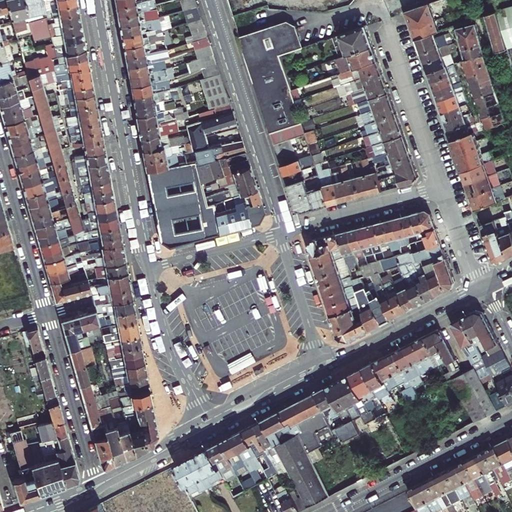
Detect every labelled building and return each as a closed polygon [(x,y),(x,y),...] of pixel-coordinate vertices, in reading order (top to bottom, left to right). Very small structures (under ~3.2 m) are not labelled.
[(0,0),(0,13),(10,11),(6,0),(0,0)] [(25,16),(29,15),(25,0),(6,0),(10,11),(13,21),(16,31),(26,28),(25,23),(26,23),(25,16)] [(25,0),(29,15),(42,12),(43,15),(47,14),(47,12),(46,9),(45,6),(44,1),(43,0),(25,0)] [(55,0),(49,0),(51,8),(57,7),(55,0)] [(184,0),(188,9),(197,6),(195,0),(184,0)] [(226,0),(230,15),(267,5),(269,10),(287,5),(286,0),(226,0)] [(411,28),(435,21),(432,11),(447,6),(447,4),(445,0),(439,0),(406,11),(411,28)] [(497,12),(493,0),(475,0),(480,17),(483,16),(486,15),(497,12)] [(142,1),(116,6),(118,16),(143,12),(142,1)] [(57,7),(59,16),(79,12),(77,3),(57,7)] [(188,23),(201,18),(197,6),(188,9),(184,11),(188,23)] [(156,9),(143,12),(145,21),(156,19),(155,17),(158,16),(156,9)] [(511,9),(497,13),(500,24),(504,36),(507,48),(508,50),(511,49),(511,9)] [(59,16),(60,25),(81,22),(79,12),(59,16)] [(143,12),(118,16),(119,26),(145,21),(143,12)] [(497,12),(486,15),(489,27),(500,24),(497,13),(497,12)] [(46,18),(46,17),(31,21),(30,21),(31,27),(34,40),(51,35),(50,31),(49,27),(48,25),(46,18)] [(188,23),(190,29),(203,25),(201,18),(188,23)] [(156,19),(145,21),(147,31),(150,31),(161,29),(159,22),(157,22),(156,19)] [(239,37),(270,132),(301,122),(298,112),(294,101),(291,90),(286,76),(279,54),(302,47),(297,32),(296,28),(293,19),(239,37)] [(147,31),(145,21),(119,26),(121,36),(147,31)] [(411,28),(415,39),(434,33),(438,31),(435,21),(411,28)] [(60,25),(62,35),(83,31),(81,22),(60,25)] [(469,39),(479,36),(476,24),(466,26),(469,39)] [(500,24),(489,27),(492,39),(504,36),(500,24)] [(190,29),(192,35),(205,31),(203,25),(190,29)] [(346,55),(372,46),(365,26),(339,34),(346,55)] [(469,39),(466,26),(457,29),(460,41),(469,39)] [(147,31),(121,36),(123,47),(150,42),(164,40),(163,37),(161,29),(150,31),(147,31)] [(58,45),(64,44),(84,39),(83,31),(62,35),(57,36),(55,36),(51,37),(53,46),(57,45),(58,45)] [(192,35),(194,42),(207,37),(205,31),(192,35)] [(434,33),(415,39),(416,42),(417,44),(436,38),(435,35),(434,33)] [(339,34),(332,37),(339,58),(346,55),(339,34)] [(420,54),(439,47),(444,46),(448,45),(444,35),(436,38),(417,44),(420,54)] [(462,51),(481,46),(479,36),(469,39),(460,41),(462,51)] [(507,48),(504,36),(492,39),(496,52),(507,48)] [(196,50),(210,45),(207,37),(194,42),(193,42),(196,50)] [(84,39),(64,44),(66,53),(86,48),(84,39)] [(6,42),(0,43),(0,63),(8,61),(4,46),(7,45),(6,42)] [(150,42),(123,47),(125,56),(151,52),(150,42)] [(199,59),(213,54),(210,45),(196,50),(199,59)] [(420,54),(424,63),(442,57),(451,54),(448,48),(448,45),(444,46),(439,47),(420,54)] [(337,58),(342,72),(377,60),(372,46),(346,55),(339,58),(337,58)] [(484,55),(481,46),(462,51),(464,60),(473,58),(484,55)] [(66,63),(77,61),(77,59),(88,58),(86,48),(66,53),(64,54),(66,61),(66,63)] [(160,51),(151,52),(125,56),(127,66),(153,62),(169,59),(166,49),(160,51)] [(49,60),(26,67),(28,74),(29,77),(54,69),(53,64),(51,58),(55,57),(56,57),(54,50),(46,51),(49,60)] [(216,63),(213,54),(199,59),(186,63),(189,73),(202,68),(216,63)] [(484,55),(473,58),(476,68),(487,64),(484,55)] [(424,63),(427,73),(446,66),(442,57),(424,63)] [(58,71),(89,65),(88,58),(77,59),(77,61),(66,63),(66,61),(57,63),(58,71)] [(464,70),(467,78),(478,74),(476,68),(473,58),(464,60),(456,63),(454,64),(456,71),(457,74),(458,76),(458,77),(461,76),(459,71),(464,70)] [(355,80),(381,71),(377,60),(342,72),(344,77),(353,74),(355,80)] [(8,61),(0,63),(0,81),(13,78),(16,77),(15,75),(12,76),(8,61)] [(153,62),(127,66),(129,76),(155,71),(153,62)] [(216,63),(202,68),(205,78),(219,73),(216,63)] [(430,82),(450,76),(454,74),(457,74),(456,71),(454,64),(451,64),(447,66),(446,66),(427,73),(430,82)] [(478,74),(479,77),(490,74),(487,64),(476,68),(478,74)] [(89,65),(58,71),(54,72),(56,80),(56,81),(60,81),(64,80),(91,75),(89,65)] [(174,79),(172,72),(171,69),(171,68),(165,70),(155,71),(129,76),(131,87),(159,81),(174,79)] [(54,72),(54,69),(29,77),(29,79),(31,84),(31,86),(32,88),(43,84),(56,80),(54,72)] [(351,94),(354,92),(385,82),(381,71),(355,80),(344,84),(347,95),(351,94)] [(203,79),(206,88),(222,82),(219,73),(205,78),(203,79)] [(454,74),(450,76),(430,82),(433,91),(457,84),(455,77),(458,76),(457,74),(454,74)] [(481,84),(479,77),(478,74),(467,78),(470,88),(481,84)] [(490,74),(479,77),(481,84),(482,87),(493,83),(490,74)] [(64,80),(66,89),(92,83),(91,75),(64,80)] [(446,97),(456,93),(463,91),(463,90),(459,80),(458,77),(458,76),(455,77),(457,84),(433,91),(437,100),(446,97)] [(0,81),(0,95),(16,91),(13,78),(0,81)] [(159,81),(131,87),(133,96),(152,92),(161,91),(159,81)] [(209,98),(225,92),(222,82),(206,88),(209,98)] [(358,103),(389,92),(385,82),(354,92),(358,103)] [(66,89),(67,98),(94,92),(92,83),(66,89)] [(485,95),(486,96),(496,93),(493,83),(482,87),(485,95)] [(46,95),(43,84),(32,88),(33,90),(35,98),(46,95)] [(485,95),(482,87),(481,84),(470,88),(474,98),(485,95)] [(16,91),(0,95),(0,105),(19,100),(16,91)] [(67,98),(69,107),(96,102),(94,92),(67,98)] [(133,96),(135,106),(163,101),(162,97),(162,95),(153,97),(152,92),(133,96)] [(213,109),(215,108),(229,103),(225,92),(209,98),(213,109)] [(392,103),(389,92),(358,103),(361,114),(392,103)] [(456,93),(446,97),(450,107),(460,103),(456,93)] [(489,106),(499,102),(496,93),(486,96),(488,105),(489,106)] [(49,106),(46,95),(35,98),(36,101),(37,105),(38,108),(38,109),(49,106)] [(488,105),(486,96),(485,95),(474,98),(478,108),(488,105)] [(450,107),(446,97),(437,100),(440,110),(450,107)] [(19,100),(0,105),(0,107),(2,114),(22,109),(19,100)] [(163,101),(135,106),(136,116),(163,111),(165,111),(164,107),(163,101)] [(96,102),(69,107),(63,108),(64,114),(65,117),(71,116),(98,111),(96,102)] [(492,115),(492,116),(503,112),(499,102),(489,106),(492,115)] [(229,103),(215,108),(217,116),(232,111),(229,103)] [(365,124),(377,120),(396,113),(392,103),(361,114),(365,124)] [(470,111),(467,104),(461,106),(450,110),(441,113),(444,123),(464,116),(468,115),(470,120),(473,119),(472,118),(470,111)] [(492,115),(489,106),(488,105),(478,108),(481,119),(492,115)] [(52,117),(49,106),(38,109),(39,114),(41,118),(41,120),(52,117)] [(24,118),(22,109),(2,114),(4,123),(24,118)] [(71,116),(72,125),(99,120),(98,111),(71,116)] [(136,116),(139,128),(165,122),(163,111),(136,116)] [(190,142),(192,151),(208,148),(206,138),(205,133),(236,122),(232,111),(217,116),(186,126),(187,129),(188,133),(190,142)] [(492,116),(495,125),(506,121),(503,112),(492,116)] [(369,135),(400,124),(396,113),(377,120),(365,124),(367,130),(369,135)] [(495,125),(492,116),(492,115),(481,119),(484,129),(491,126),(495,125)] [(24,118),(4,123),(7,134),(32,127),(39,125),(42,124),(41,120),(41,118),(30,121),(29,116),(24,118)] [(464,116),(444,123),(448,132),(467,125),(464,116)] [(55,128),(52,117),(41,120),(42,124),(44,128),(44,131),(55,128)] [(474,123),(477,131),(482,129),(484,129),(481,119),(479,120),(476,120),(476,122),(474,123)] [(99,120),(72,125),(70,126),(67,127),(68,129),(69,135),(72,135),(74,135),(101,129),(99,120)] [(165,122),(139,128),(141,138),(167,133),(174,132),(178,131),(176,120),(173,121),(170,121),(165,122)] [(448,132),(451,140),(474,132),(477,131),(474,123),(474,121),(471,122),(471,123),(467,125),(448,132)] [(205,133),(206,138),(237,127),(236,122),(205,133)] [(289,138),(305,133),(302,123),(270,134),(274,143),(289,138)] [(372,145),(373,145),(403,135),(400,124),(369,135),(362,137),(366,148),(372,145)] [(7,134),(10,144),(35,137),(32,127),(7,134)] [(58,139),(55,128),(44,131),(45,135),(47,141),(47,142),(58,139)] [(101,129),(74,135),(76,142),(82,141),(83,144),(103,140),(101,129)] [(317,141),(313,130),(305,133),(308,144),(317,141)] [(174,132),(167,133),(169,142),(175,141),(174,132)] [(453,149),(477,140),(474,132),(451,140),(453,149)] [(141,138),(143,151),(171,145),(178,144),(177,140),(175,141),(169,142),(167,133),(141,138)] [(183,140),(183,143),(190,142),(188,133),(182,135),(183,140)] [(305,133),(289,138),(293,151),(309,146),(308,144),(305,133)] [(373,157),(376,156),(407,145),(403,135),(373,145),(372,145),(366,148),(369,158),(372,157),(373,157)] [(38,147),(35,137),(10,144),(13,154),(38,147)] [(48,144),(49,149),(50,152),(61,149),(58,139),(47,142),(48,144)] [(84,149),(85,154),(105,150),(104,145),(103,140),(83,144),(84,149)] [(461,171),(492,161),(494,160),(491,151),(483,154),(482,155),(477,140),(453,149),(461,171)] [(208,148),(192,151),(195,161),(196,165),(245,150),(242,141),(208,148)] [(192,151),(190,142),(183,143),(185,153),(192,151)] [(171,145),(143,151),(145,160),(172,154),(171,145)] [(390,157),(391,163),(411,156),(407,145),(376,156),(378,161),(390,157)] [(13,154),(16,164),(43,157),(40,146),(38,147),(13,154)] [(51,154),(53,161),(54,165),(54,166),(65,163),(61,149),(50,152),(51,154)] [(85,154),(74,156),(75,160),(76,166),(107,160),(105,150),(85,154)] [(196,165),(200,182),(211,179),(224,174),(227,173),(225,166),(247,158),(245,150),(196,165)] [(145,160),(147,170),(174,165),(172,154),(145,160)] [(411,156),(391,163),(393,168),(382,172),(383,177),(415,167),(411,156)] [(45,163),(43,157),(16,164),(19,175),(39,169),(38,165),(45,163)] [(228,185),(253,176),(247,158),(225,166),(227,173),(224,174),(228,185)] [(284,175),(303,168),(300,159),(281,164),(284,175)] [(107,160),(76,166),(78,173),(78,176),(81,175),(89,174),(109,170),(107,160)] [(174,165),(147,170),(155,214),(183,210),(201,206),(207,206),(203,192),(200,182),(196,165),(195,161),(179,164),(174,165)] [(368,161),(363,162),(371,194),(381,191),(378,179),(376,171),(371,173),(368,161)] [(496,173),(492,161),(461,171),(466,184),(496,173)] [(355,177),(360,197),(371,194),(363,162),(357,164),(360,175),(355,177)] [(68,176),(65,163),(54,166),(55,169),(57,175),(58,179),(68,176)] [(287,184),(305,178),(313,176),(318,174),(315,165),(303,168),(284,175),(287,184)] [(347,166),(342,168),(349,200),(360,197),(355,177),(350,178),(347,166)] [(378,179),(381,191),(415,182),(418,177),(415,167),(383,177),(378,179)] [(349,200),(342,168),(336,169),(339,181),(334,182),(339,202),(349,200)] [(19,175),(22,185),(49,178),(48,173),(41,175),(39,169),(19,175)] [(109,170),(89,174),(90,183),(110,179),(109,170)] [(318,174),(328,205),(339,202),(334,182),(331,170),(318,174)] [(470,197),(501,186),(496,173),(466,184),(470,197)] [(305,178),(287,184),(295,210),(304,212),(328,205),(318,174),(313,176),(317,190),(310,192),(305,178)] [(72,189),(68,176),(58,179),(59,182),(60,186),(61,190),(62,191),(72,189)] [(257,188),(253,176),(228,185),(226,185),(203,192),(207,206),(212,204),(222,200),(232,197),(242,193),(245,193),(248,192),(257,188)] [(49,178),(22,185),(25,196),(45,190),(43,184),(50,182),(49,178)] [(84,193),(92,192),(112,188),(110,179),(90,183),(81,185),(81,186),(81,188),(80,189),(80,191),(82,191),(84,191),(84,193)] [(475,209),(488,204),(501,199),(505,198),(501,186),(470,197),(475,209)] [(25,196),(28,206),(53,198),(56,198),(54,188),(45,190),(25,196)] [(94,200),(94,201),(114,197),(112,188),(92,192),(84,193),(83,194),(83,196),(85,196),(85,198),(84,198),(84,200),(84,202),(87,202),(94,200)] [(246,205),(252,225),(259,224),(265,213),(257,188),(248,192),(251,204),(246,205)] [(76,202),(72,189),(62,191),(63,196),(65,202),(65,204),(76,202)] [(114,197),(94,201),(96,210),(115,206),(114,197)] [(28,206),(31,216),(56,208),(53,198),(28,206)] [(79,215),(76,202),(65,204),(66,206),(67,209),(69,217),(79,215)] [(183,210),(155,214),(160,240),(170,247),(219,234),(214,214),(214,213),(212,204),(207,206),(201,206),(183,210)] [(230,231),(252,225),(246,205),(225,211),(230,231)] [(87,212),(89,221),(117,216),(115,206),(96,210),(87,212)] [(31,216),(34,226),(54,221),(59,219),(56,208),(31,216)] [(219,234),(230,231),(225,211),(225,210),(214,213),(214,214),(219,234)] [(420,212),(425,231),(428,230),(436,228),(431,213),(426,210),(420,212)] [(416,233),(425,231),(420,212),(411,214),(416,233)] [(407,236),(416,233),(411,214),(402,216),(407,236)] [(83,228),(79,215),(69,217),(71,225),(73,231),(79,229),(83,228)] [(117,216),(89,221),(91,230),(99,228),(119,224),(117,216)] [(407,236),(402,216),(393,219),(398,238),(403,255),(404,254),(408,253),(407,249),(406,244),(409,243),(407,236)] [(385,221),(390,241),(394,257),(395,257),(403,255),(398,238),(393,219),(385,221)] [(499,263),(507,259),(497,228),(495,223),(494,220),(480,225),(492,260),(499,263)] [(0,222),(0,231),(9,230),(7,221),(0,222)] [(34,226),(36,235),(56,229),(54,221),(34,226)] [(381,243),(385,260),(394,257),(392,251),(387,252),(384,242),(390,241),(385,221),(375,224),(381,243)] [(99,228),(101,238),(121,234),(119,224),(99,228)] [(381,243),(375,224),(367,226),(372,245),(381,243)] [(507,259),(511,256),(511,232),(509,224),(497,228),(507,259)] [(376,262),(372,245),(367,226),(358,228),(363,248),(367,265),(371,264),(376,262)] [(363,248),(358,228),(349,231),(354,250),(363,248)] [(436,228),(428,230),(429,233),(424,235),(428,248),(441,243),(436,228)] [(56,229),(36,235),(39,244),(59,238),(56,229)] [(0,250),(8,249),(14,247),(9,230),(0,231),(0,250)] [(354,250),(349,231),(338,234),(342,247),(343,250),(345,256),(348,266),(349,269),(353,268),(355,265),(351,251),(354,250)] [(69,245),(76,242),(74,236),(74,234),(71,235),(68,236),(69,240),(67,240),(69,245)] [(86,234),(74,236),(76,242),(87,240),(86,234)] [(101,247),(122,243),(121,234),(101,238),(87,240),(76,242),(79,251),(90,249),(90,250),(93,249),(93,248),(101,247)] [(333,250),(339,248),(342,247),(338,234),(323,238),(327,252),(333,250)] [(59,238),(39,244),(41,252),(61,247),(59,238)] [(311,257),(327,252),(323,238),(311,241),(308,247),(311,257)] [(76,242),(69,245),(71,254),(73,253),(79,252),(79,251),(76,242)] [(124,252),(122,243),(101,247),(102,252),(87,255),(88,259),(103,256),(124,252)] [(455,281),(441,243),(428,248),(412,253),(415,262),(422,261),(424,258),(434,255),(437,265),(435,266),(436,269),(438,268),(440,272),(434,275),(431,266),(425,268),(437,296),(451,289),(455,281)] [(41,252),(44,261),(64,256),(61,247),(41,252)] [(333,250),(327,252),(311,257),(314,267),(336,260),(333,250)] [(78,260),(81,259),(79,252),(73,253),(75,261),(78,260)] [(126,261),(124,252),(103,256),(104,265),(126,261)] [(387,270),(391,269),(399,267),(406,282),(418,306),(428,301),(409,264),(415,262),(412,253),(412,252),(408,253),(404,254),(406,262),(398,264),(395,257),(394,257),(385,260),(381,261),(383,271),(384,271),(387,270)] [(44,261),(47,270),(66,264),(64,256),(44,261)] [(345,256),(336,260),(314,267),(318,277),(348,266),(345,256)] [(126,261),(104,265),(105,269),(96,271),(97,277),(106,275),(128,271),(126,261)] [(374,274),(375,274),(378,273),(383,271),(381,261),(376,262),(371,264),(374,274)] [(409,264),(428,301),(437,296),(425,268),(422,261),(415,262),(409,264)] [(50,281),(58,279),(67,276),(70,275),(66,264),(47,270),(50,281)] [(364,277),(369,276),(374,274),(371,264),(367,265),(361,267),(362,272),(364,277)] [(318,277),(321,286),(351,276),(349,269),(348,266),(318,277)] [(128,271),(106,275),(108,284),(106,283),(96,285),(97,290),(94,290),(95,294),(111,290),(130,286),(128,271)] [(351,276),(353,280),(360,278),(364,277),(362,272),(360,273),(360,271),(357,272),(358,274),(351,276)] [(68,280),(69,283),(77,280),(76,275),(72,275),(68,280)] [(321,286),(324,295),(354,285),(353,280),(351,276),(321,286)] [(77,280),(82,294),(90,291),(87,279),(86,278),(77,280)] [(64,299),(60,285),(58,279),(50,281),(55,301),(64,299)] [(64,299),(73,296),(69,283),(68,280),(66,280),(66,283),(60,285),(64,299)] [(73,296),(82,294),(77,280),(69,283),(73,296)] [(408,311),(396,287),(393,281),(384,285),(386,289),(400,315),(408,311)] [(406,282),(396,287),(408,311),(418,306),(406,282)] [(226,302),(245,294),(241,284),(222,292),(226,302)] [(327,306),(349,298),(357,296),(356,290),(354,285),(324,295),(327,306)] [(130,286),(111,290),(113,302),(133,298),(130,286)] [(383,324),(366,292),(364,287),(356,290),(357,296),(360,302),(361,306),(362,310),(365,318),(369,331),(383,324)] [(391,320),(378,293),(375,287),(366,292),(383,324),(391,320)] [(386,289),(378,293),(391,320),(400,315),(386,289)] [(133,298),(113,302),(115,313),(135,309),(133,298)] [(327,306),(331,316),(361,306),(360,302),(351,305),(349,298),(327,306)] [(354,313),(362,310),(361,306),(331,316),(337,336),(349,341),(369,331),(365,318),(357,321),(354,313)] [(135,309),(115,313),(117,323),(137,319),(135,309)] [(96,310),(87,313),(90,326),(99,323),(97,316),(96,310)] [(476,310),(471,313),(489,348),(486,349),(489,354),(490,355),(502,349),(483,312),(476,310)] [(87,313),(79,315),(82,328),(85,327),(90,326),(87,313)] [(489,348),(471,313),(461,318),(472,338),(476,336),(486,355),(489,354),(486,349),(489,348)] [(77,338),(84,336),(87,335),(87,332),(85,327),(82,328),(79,315),(61,320),(64,333),(75,330),(77,338)] [(479,378),(490,373),(482,357),(472,338),(461,318),(453,322),(452,325),(472,364),(479,361),(482,368),(475,371),(479,378)] [(101,329),(102,334),(104,341),(120,338),(139,334),(137,319),(117,323),(103,326),(100,326),(101,329)] [(27,330),(30,339),(32,349),(42,346),(37,327),(27,330)] [(69,350),(79,347),(77,338),(75,330),(64,333),(69,350)] [(436,342),(445,338),(442,331),(437,330),(424,337),(433,354),(439,365),(446,361),(436,342)] [(120,338),(121,346),(141,343),(139,334),(120,338)] [(429,356),(433,354),(424,337),(414,342),(429,371),(435,367),(429,356)] [(460,366),(445,338),(436,342),(446,361),(448,364),(451,362),(452,364),(449,366),(450,368),(453,366),(454,369),(457,367),(460,366)] [(413,365),(419,376),(429,371),(414,342),(404,347),(413,365)] [(141,343),(121,346),(123,356),(143,352),(141,343)] [(69,350),(74,368),(85,365),(80,348),(79,347),(69,350)] [(409,367),(413,365),(404,347),(394,352),(403,370),(409,381),(415,378),(409,367)] [(482,357),(490,373),(509,363),(502,349),(490,355),(489,354),(486,355),(482,357)] [(145,362),(143,352),(123,356),(125,365),(145,362)] [(403,370),(394,352),(383,358),(398,386),(404,383),(399,372),(403,370)] [(439,365),(433,354),(429,356),(435,367),(439,365)] [(40,376),(50,374),(45,355),(35,357),(40,376)] [(393,389),(398,386),(383,358),(373,363),(383,381),(387,379),(393,389)] [(479,361),(472,364),(473,367),(475,371),(482,368),(479,361)] [(146,370),(145,362),(125,365),(119,367),(115,367),(111,368),(112,370),(114,377),(119,376),(127,374),(146,370)] [(383,381),(373,363),(362,369),(377,397),(379,400),(382,398),(385,404),(390,401),(391,403),(394,402),(388,391),(383,381)] [(74,368),(79,386),(90,383),(85,365),(74,368)] [(415,378),(419,376),(413,365),(409,367),(415,378)] [(451,379),(463,373),(460,366),(457,367),(454,369),(453,366),(450,368),(451,370),(444,374),(447,381),(451,379)] [(488,397),(482,384),(479,378),(475,371),(473,367),(463,373),(451,379),(474,422),(496,411),(488,397)] [(372,400),(377,397),(362,369),(350,375),(369,411),(371,410),(376,419),(380,416),(372,400)] [(148,379),(146,370),(127,374),(128,383),(148,379)] [(409,381),(403,370),(399,372),(404,383),(409,381)] [(443,373),(433,378),(435,381),(437,386),(447,381),(444,374),(443,373)] [(493,379),(490,373),(479,378),(482,384),(493,379)] [(511,373),(494,382),(499,391),(506,405),(511,402),(511,373)] [(49,398),(57,397),(50,374),(40,376),(47,401),(50,400),(49,398)] [(369,411),(350,375),(326,387),(342,416),(347,423),(337,428),(342,437),(358,428),(354,419),(362,416),(366,424),(376,419),(371,410),(369,411)] [(150,388),(148,379),(128,383),(130,392),(150,388)] [(387,379),(383,381),(388,391),(393,389),(387,379)] [(427,392),(437,386),(435,381),(425,386),(427,392)] [(85,404),(95,401),(90,383),(79,386),(85,404)] [(407,400),(417,395),(413,385),(403,390),(407,400)] [(324,410),(332,406),(333,408),(331,412),(335,419),(342,416),(326,387),(314,393),(324,410)] [(122,404),(122,406),(152,400),(150,388),(130,392),(131,394),(120,397),(122,404)] [(496,411),(506,405),(499,391),(488,397),(496,411)] [(309,454),(337,439),(332,431),(327,420),(326,417),(328,416),(324,410),(314,393),(280,411),(287,424),(291,422),(297,435),(298,434),(309,454)] [(109,398),(111,406),(122,404),(120,397),(119,395),(109,398)] [(53,424),(63,421),(57,397),(49,398),(50,400),(47,401),(52,420),(53,424)] [(140,413),(142,413),(146,412),(147,418),(155,416),(152,400),(122,406),(124,411),(125,414),(128,413),(127,411),(136,409),(137,411),(140,411),(140,413)] [(85,404),(91,426),(101,423),(99,413),(98,410),(95,401),(85,404)] [(111,406),(113,414),(124,411),(122,406),(122,404),(111,406)] [(274,446),(282,442),(276,431),(281,428),(283,432),(289,429),(293,437),(297,435),(291,422),(287,424),(280,411),(262,420),(269,434),(268,434),(274,446)] [(146,412),(142,413),(143,421),(145,423),(148,422),(148,424),(141,425),(142,428),(143,431),(146,447),(152,444),(158,432),(155,416),(147,418),(146,412)] [(115,462),(126,457),(116,423),(115,419),(112,420),(104,422),(115,462)] [(55,436),(67,433),(63,421),(53,424),(52,420),(38,424),(43,440),(52,437),(55,436)] [(126,457),(136,452),(127,423),(126,420),(116,423),(126,457)] [(286,468),(274,446),(268,434),(269,434),(262,420),(254,424),(262,438),(261,439),(278,472),(286,468)] [(127,423),(136,452),(146,447),(143,431),(142,428),(136,429),(134,421),(127,423)] [(115,462),(104,422),(101,423),(91,426),(102,463),(107,466),(115,462)] [(242,430),(268,478),(274,475),(279,473),(278,472),(261,439),(262,438),(254,424),(242,430)] [(332,431),(337,439),(342,437),(337,428),(332,431)] [(361,433),(358,428),(342,437),(344,442),(361,433)] [(12,440),(13,441),(23,438),(21,429),(10,432),(12,440)] [(268,478),(242,430),(232,436),(240,452),(247,449),(251,458),(248,460),(247,458),(244,459),(245,461),(257,484),(268,478)] [(60,449),(56,450),(65,484),(77,480),(79,474),(67,433),(55,436),(56,440),(58,439),(60,449)] [(282,442),(274,446),(286,468),(301,497),(307,508),(329,496),(309,454),(298,434),(297,435),(293,437),(282,442)] [(257,484),(245,461),(236,466),(235,464),(244,459),(240,452),(232,436),(220,442),(234,468),(245,490),(257,484)] [(65,484),(56,450),(52,437),(40,441),(45,460),(31,464),(25,445),(23,438),(13,441),(16,452),(19,464),(21,469),(32,466),(40,493),(65,484)] [(504,463),(511,459),(511,445),(508,438),(495,445),(504,463)] [(234,468),(220,442),(208,448),(221,471),(230,467),(231,469),(234,468)] [(504,463),(495,445),(485,450),(495,468),(500,466),(506,477),(510,475),(507,468),(504,463)] [(215,487),(226,481),(221,471),(208,448),(191,457),(208,487),(207,488),(210,493),(216,490),(215,487)] [(485,450),(475,455),(491,485),(501,480),(495,468),(485,450)] [(481,490),(486,487),(491,485),(475,455),(466,460),(475,479),(481,490)] [(175,465),(192,498),(202,494),(203,496),(210,493),(207,488),(208,487),(191,457),(175,465)] [(466,460),(456,465),(471,495),(481,490),(475,479),(466,460)] [(446,470),(456,488),(462,499),(467,497),(472,506),(476,504),(471,495),(456,465),(446,470)] [(23,476),(13,479),(19,498),(20,500),(40,493),(32,466),(21,469),(23,476)] [(446,470),(437,475),(452,504),(457,502),(452,491),(456,488),(446,470)] [(427,480),(441,507),(442,509),(452,504),(437,475),(427,480)] [(427,480),(418,485),(431,511),(436,511),(438,511),(437,510),(441,507),(427,480)] [(285,485),(278,488),(280,493),(288,489),(285,485)] [(431,511),(418,485),(407,490),(418,510),(418,511),(431,511)] [(298,511),(300,511),(294,500),(288,489),(280,493),(278,488),(275,490),(286,511),(298,511)] [(301,497),(294,500),(300,511),(307,508),(301,497)]
